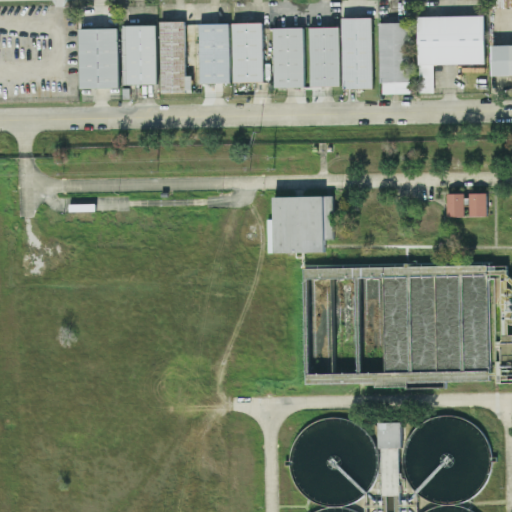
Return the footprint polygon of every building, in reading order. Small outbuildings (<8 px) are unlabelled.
[(484,62),(484,15),(418,15),(419,92),(433,91),(433,63),(484,62)] [(372,16),(342,17),(343,88),(373,87),(372,16)] [(186,74),(185,20),(160,20),(161,92),(192,91),(192,74),(186,74)] [(232,22),(233,81),(263,80),(262,21),(232,22)] [(410,92),(408,21),(379,22),(381,93),(410,92)] [(200,82),(230,82),(229,22),(199,23),(200,82)] [(157,83),(156,24),(126,24),(127,83),(157,83)] [(79,28),(80,87),(119,87),(118,27),(79,28)] [(309,29),(312,88),(341,87),(340,28),(309,29)] [(274,29),(275,89),(305,88),(304,29),(274,29)] [(511,74),(511,43),(492,44),(492,75),(511,74)] [(448,216),(465,215),(464,192),(447,192),(448,216)] [(487,192),(470,192),(469,215),(487,215),(487,192)] [(268,252),(325,251),(325,238),(334,238),(333,195),(274,195),(274,218),(268,218),(268,252)] [(401,420),(378,421),(378,447),(402,447),(401,420)]
